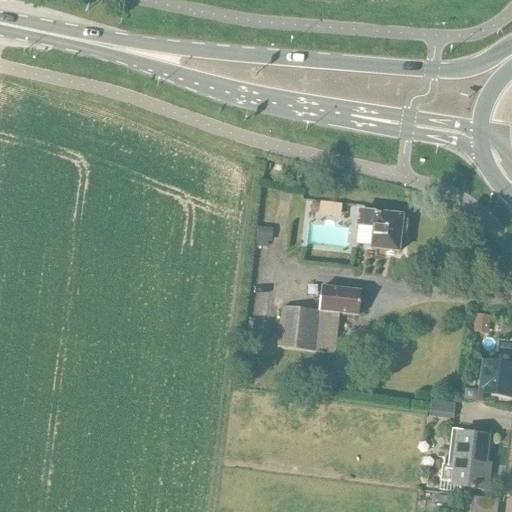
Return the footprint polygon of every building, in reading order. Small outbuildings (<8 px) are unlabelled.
[(399,255),(402,218),(357,213),(356,230),(371,232),(369,252),(399,255)] [(257,229),(255,249),(268,250),(268,244),(272,244),(273,230),(257,229)] [(358,319),(362,293),(320,288),(317,313),(281,308),(275,350),(334,357),(339,317),(358,319)] [(473,334),(488,336),(491,318),(475,316),(473,334)] [(511,400),(511,369),(494,367),(494,366),(482,365),(480,381),(482,381),(480,394),(491,395),(491,399),(511,400)] [(430,400),(428,417),(452,421),(455,404),(430,400)] [(452,468),(450,488),(484,492),(487,473),(483,473),(487,440),(456,436),(452,468)] [(432,461),(431,469),(439,470),(440,462),(432,461)] [(441,466),(439,487),(450,488),(452,468),(447,467),(441,466)] [(430,481),(427,484),(427,487),(429,490),(432,490),(435,488),(436,484),(433,482),(430,481)] [(437,496),(436,506),(459,508),(460,499),(437,496)]
